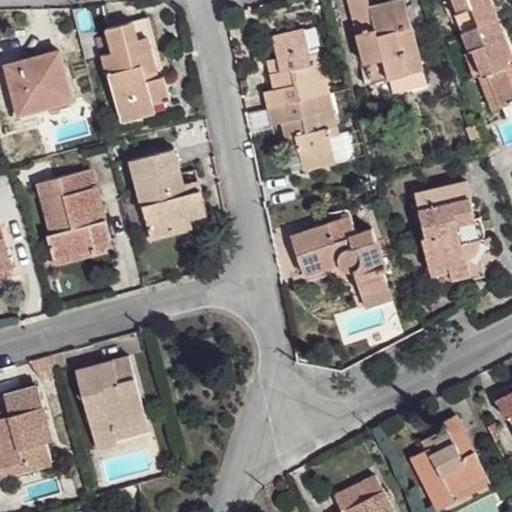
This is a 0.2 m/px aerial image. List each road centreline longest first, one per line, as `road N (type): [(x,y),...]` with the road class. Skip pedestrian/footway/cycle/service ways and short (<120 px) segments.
road 1 (residential): [(259,283),(203,0)]
road 2 (residential): [(259,283),(0,351)]
road 3 (residential): [(511,327),(292,432)]
road 4 (residential): [(292,432),(259,283)]
